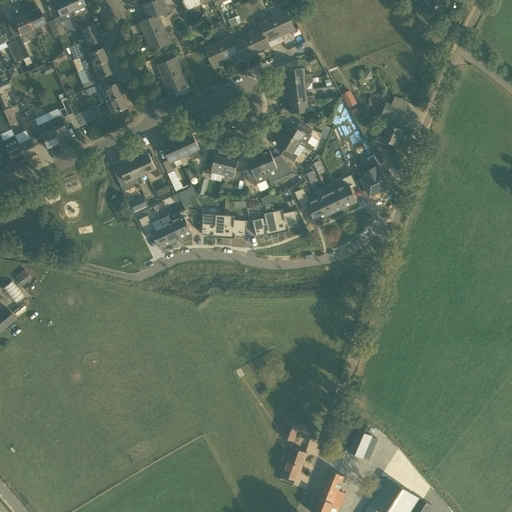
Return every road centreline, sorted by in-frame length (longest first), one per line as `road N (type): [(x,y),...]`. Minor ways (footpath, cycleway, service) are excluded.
road 1 (unclassified): [(299,511),(393,227)]
road 2 (residential): [(142,276),(200,254),(266,264),(327,259),(393,227)]
road 3 (unclassified): [(393,227),(433,104),(483,0)]
road 4 (residential): [(0,192),(155,120)]
road 5 (track): [(142,276),(0,252)]
road 6 (unknown): [(437,511),(410,476),(320,452)]
road 7 (residential): [(155,120),(107,0)]
